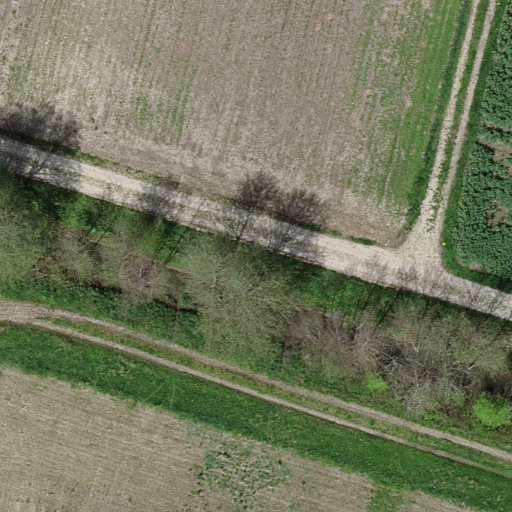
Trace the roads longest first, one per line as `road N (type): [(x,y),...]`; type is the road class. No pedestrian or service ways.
road 1 (track): [(511,461),(0,303)]
road 2 (track): [(0,157),(511,314)]
